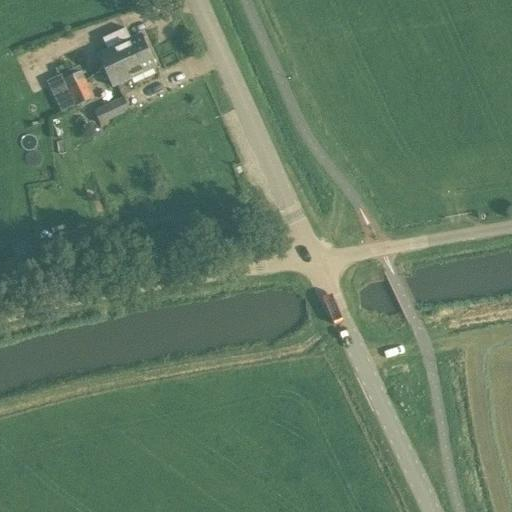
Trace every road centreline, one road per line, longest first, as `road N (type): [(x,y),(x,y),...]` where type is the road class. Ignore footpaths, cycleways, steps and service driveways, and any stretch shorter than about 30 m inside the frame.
road 1 (unclassified): [(0,318),(164,280),(313,258)]
road 2 (tertiary): [(313,258),(197,0)]
road 3 (tertiary): [(430,511),(313,258)]
road 4 (unclassified): [(313,258),(511,224)]
road 5 (track): [(357,359),(446,326),(511,315)]
